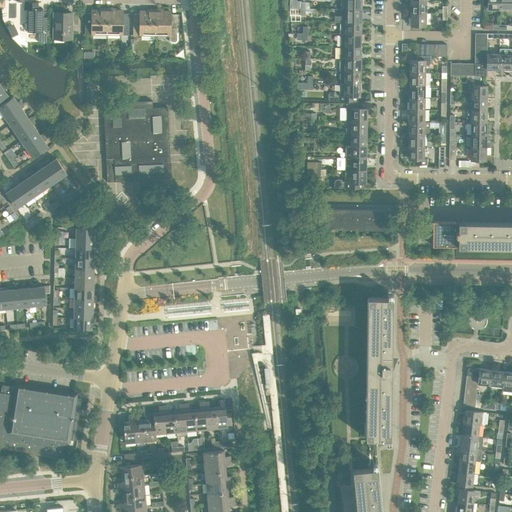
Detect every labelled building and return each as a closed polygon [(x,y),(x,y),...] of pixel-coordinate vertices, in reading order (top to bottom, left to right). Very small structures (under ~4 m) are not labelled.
[(289,0),(290,8),(300,8),(300,1),(296,1),(295,0),(289,0)] [(340,0),(340,8),(361,9),(360,0),(340,0)] [(500,9),(500,0),(487,0),(488,9),(500,9)] [(511,8),(511,0),(500,0),(500,9),(511,8)] [(426,13),(426,1),(411,1),(411,13),(426,13)] [(25,2),(25,9),(27,9),(27,32),(38,32),(38,43),(47,43),(47,18),(43,18),(43,9),(38,9),(38,2),(25,2)] [(334,15),(334,21),(340,21),(361,21),(361,9),(340,8),(340,15),(334,15)] [(107,32),(107,10),(92,10),(92,13),(85,13),(85,34),(93,34),(93,32),(107,32)] [(107,10),(107,32),(121,32),(121,35),(129,35),(129,13),(122,13),(122,10),(107,10)] [(155,33),(155,11),(140,11),(140,14),(133,14),(133,35),(140,35),(141,32),(155,33)] [(178,32),(177,32),(177,14),(170,14),(170,11),(155,11),(155,33),(169,33),(169,39),(169,41),(171,42),(172,43),(174,43),(176,42),(177,41),(178,39),(178,32)] [(72,13),(54,13),(54,38),(72,39),(72,13)] [(426,26),(426,13),(411,13),(411,26),(426,26)] [(340,21),(340,33),(360,33),(361,21),(340,21)] [(8,26),(7,27),(12,37),(15,35),(18,34),(13,23),(8,26)] [(340,33),(340,46),(360,46),(360,33),(340,33)] [(340,46),(340,58),(360,58),(360,46),(340,46)] [(499,69),(499,54),(487,54),(487,57),(487,63),(487,69),(499,69)] [(511,69),(511,54),(499,54),(499,69),(511,69)] [(428,56),(422,56),(416,56),(416,59),(410,59),(410,72),(425,72),(429,72),(429,64),(430,63),(430,56),(428,56)] [(340,58),(340,70),(360,71),(360,58),(340,58)] [(468,63),(468,75),(466,75),(466,79),(472,82),(474,82),(474,75),(474,63),(468,63)] [(487,69),(487,63),(474,63),(474,75),(474,82),(480,82),(480,75),(487,75),(487,69)] [(340,70),(339,83),(360,83),(360,71),(340,70)] [(424,84),(425,72),(410,72),(409,84),(424,84)] [(329,92),(329,100),(358,100),(358,95),(360,95),(360,83),(339,83),(339,94),(337,94),(335,92),(329,92)] [(424,97),(424,84),(409,84),(409,96),(424,97)] [(471,97),(487,98),(487,85),(472,85),(471,97)] [(424,109),(424,97),(409,96),(409,109),(424,109)] [(0,111),(3,116),(22,104),(20,101),(17,102),(13,97),(0,105),(0,111)] [(486,110),(487,98),(471,97),(471,110),(486,110)] [(104,111),(106,157),(107,181),(172,178),(171,163),(170,163),(168,108),(153,108),(152,101),(119,102),(120,110),(104,111)] [(346,120),(351,120),(366,120),(367,108),(358,108),(358,103),(346,103),(346,120)] [(9,124),(25,114),(21,109),(24,107),(22,104),(3,116),(9,124)] [(424,121),(424,109),(409,109),(409,121),(424,121)] [(486,122),(486,110),(471,110),(471,122),(486,122)] [(15,133),(33,120),(31,117),(29,119),(25,114),(9,124),(15,133)] [(21,141),(36,130),(33,125),(35,123),(33,120),(15,133),(21,141)] [(366,133),(366,120),(351,120),(351,128),(345,128),(345,133),(351,133),(366,133)] [(424,122),(424,121),(409,121),(409,133),(424,133),(424,134),(429,134),(429,122),(424,122)] [(486,135),(486,122),(471,122),(471,134),(486,135)] [(26,149),(45,137),(43,134),(40,135),(36,130),(21,141),(26,149)] [(366,145),(366,133),(351,133),(351,144),(366,145)] [(424,146),(424,134),(424,133),(409,133),(408,146),(424,146)] [(486,147),(486,135),(471,134),(471,146),(486,147)] [(45,137),(26,149),(32,157),(48,146),(44,142),(47,140),(45,137)] [(366,145),(351,144),(345,144),(345,157),(366,157),(366,145)] [(408,146),(408,158),(414,158),(414,163),(427,163),(427,158),(423,157),(423,151),(427,151),(427,146),(424,146),(408,146)] [(485,159),(486,147),(471,146),(470,159),(485,159)] [(366,170),(366,157),(345,157),(345,169),(366,170)] [(45,161),(58,179),(66,173),(56,158),(50,161),(48,159),(45,161)] [(50,185),(58,179),(45,161),(42,163),(44,165),(39,169),(50,185)] [(41,190),(50,185),(39,169),(34,173),(32,170),(29,172),(41,190)] [(366,182),(366,170),(345,169),(345,181),(343,181),(341,179),(336,179),(334,181),(334,187),(364,187),(364,182),(366,182)] [(33,196),(41,190),(29,172),(26,174),(27,177),(22,181),(33,196)] [(25,202),(33,196),(22,181),(17,184),(15,181),(12,184),(25,202)] [(16,208),(25,202),(12,184),(9,186),(11,188),(5,192),(16,208)] [(50,204),(53,208),(59,204),(57,200),(50,204)] [(9,214),(13,211),(9,205),(5,208),(9,214)] [(388,218),(394,218),(394,209),(388,209),(387,211),(325,211),(325,228),(388,229),(388,218)] [(13,211),(9,214),(14,220),(17,217),(13,211)] [(26,216),(28,220),(31,224),(37,219),(34,216),(31,212),(26,216)] [(458,245),(458,222),(456,222),(456,221),(433,220),(433,233),(433,246),(455,246),(455,245),(458,245)] [(458,222),(458,245),(458,246),(511,246),(511,221),(458,221),(458,222)] [(75,238),(98,238),(98,235),(95,235),(95,228),(76,227),(75,238)] [(98,242),(98,238),(75,238),(75,248),(94,248),(94,242),(98,242)] [(94,255),(94,248),(75,248),(75,258),(97,258),(97,255),(94,255)] [(97,262),(97,258),(75,258),(75,268),(94,268),(94,262),(97,262)] [(94,275),(94,268),(75,268),(74,278),(97,278),(97,275),(94,275)] [(97,282),(97,278),(74,278),(74,288),(93,288),(93,282),(97,282)] [(25,306),(35,305),(33,283),(29,284),(29,287),(23,288),(25,306)] [(33,283),(35,305),(46,304),(44,286),(37,287),(37,283),(33,283)] [(5,308),(15,307),(13,285),(9,286),(10,289),(3,290),(5,308)] [(25,306),(23,288),(17,289),(17,285),(13,285),(15,307),(25,306)] [(93,295),(93,288),(74,288),(74,298),(96,298),(96,295),(93,295)] [(390,438),(392,297),(367,297),(365,438),(368,438),(368,445),(380,445),(380,438),(390,438)] [(96,302),(96,298),(74,298),(74,308),(93,308),(93,302),(96,302)] [(93,315),(93,308),(74,308),(73,318),(96,319),(96,315),(93,315)] [(96,322),(96,319),(73,318),(73,328),(92,329),(92,322),(96,322)] [(253,353),(251,353),(254,364),(261,396),(270,395),(266,352),(261,352),(253,353)] [(489,384),(491,369),(479,368),(468,367),(467,375),(478,376),(477,382),(477,383),(489,384)] [(502,386),(504,371),(491,369),(489,384),(502,386)] [(511,371),(504,371),(502,386),(502,391),(511,391),(511,371)] [(73,397),(74,394),(18,385),(17,387),(2,385),(0,392),(0,448),(64,459),(67,439),(74,440),(81,398),(73,397)] [(220,406),(215,407),(217,427),(227,426),(232,426),(231,413),(226,413),(224,400),(219,401),(220,406)] [(199,408),(194,409),(196,429),(207,428),(204,402),(199,403),(199,408)] [(208,402),(204,402),(207,428),(217,427),(215,407),(209,408),(208,402)] [(188,403),(184,404),(186,430),(196,429),(194,409),(189,410),(188,403)] [(179,410),(174,411),(176,431),(176,436),(187,435),(186,430),(184,404),(179,404),(179,410)] [(159,412),(153,413),(155,433),(166,432),(163,406),(158,407),(159,412)] [(168,406),(163,406),(166,432),(176,431),(174,411),(168,411),(168,406)] [(465,410),(463,422),(478,424),(484,425),(484,424),(486,412),(480,411),(465,410)] [(149,419),(144,420),(146,440),(156,439),(155,433),(153,413),(148,413),(149,419)] [(138,414),(132,415),(135,441),(146,440),(144,420),(138,420),(138,414)] [(129,421),(123,422),(125,442),(135,441),(132,415),(128,415),(129,421)] [(463,422),(462,434),(477,436),(478,424),(463,422)] [(462,434),(461,447),(475,448),(481,449),(482,437),(477,436),(462,434)] [(461,447),(459,459),(474,460),(480,461),(481,449),(475,448),(461,447)] [(204,462),(230,459),(230,455),(224,456),(223,450),(203,452),(204,462)] [(205,472),(225,470),(225,465),(231,465),(230,459),(204,462),(205,472)] [(459,459),(458,471),(472,473),(474,460),(459,459)] [(122,476),(142,474),(141,464),(115,467),(116,472),(122,471),(122,476)] [(381,511),(377,467),(352,469),(356,511),(381,511)] [(206,483),(232,480),(232,476),(226,476),(225,470),(205,472),(206,483)] [(458,471),(456,483),(471,485),(472,473),(458,471)] [(117,487),(143,485),(142,474),(122,476),(123,482),(117,483),(117,487)] [(207,493),(227,491),(227,486),(232,485),(232,480),(206,483),(207,493)] [(124,497),(145,495),(143,485),(117,487),(118,492),(123,491),(124,497)] [(457,501),(472,502),(473,495),(479,496),(479,491),(459,488),(457,501)] [(208,503),(234,501),(234,496),(228,496),(227,491),(207,493),(208,503)] [(119,508),(146,505),(145,495),(124,497),(125,502),(119,503),(119,508)] [(234,501),(208,503),(208,511),(225,511),(229,511),(229,506),(234,505),(234,501)] [(470,511),(472,502),(457,501),(455,511),(470,511)]
